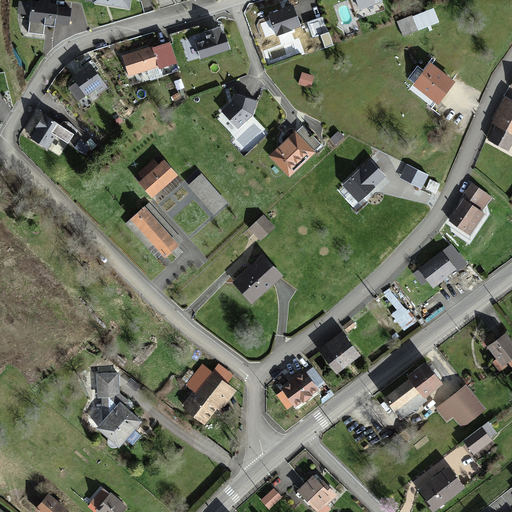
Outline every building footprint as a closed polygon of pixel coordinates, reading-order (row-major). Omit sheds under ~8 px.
[(55,23),(69,25),(71,10),(57,9),(57,7),(49,6),(50,1),(40,0),(40,5),(32,4),(30,22),(44,23),(44,27),(49,27),(55,28),(55,23)] [(110,6),(128,8),(129,0),(94,0),(94,3),(110,6)] [(381,0),(356,0),(359,9),(382,2),(381,0)] [(283,12),(269,17),(276,35),(277,34),(278,36),(291,32),(290,30),(300,26),(294,8),(287,10),(287,12),(286,12),(284,13),(283,12)] [(419,32),(413,17),(398,22),(404,38),(419,32)] [(222,37),(219,28),(206,33),(208,41),(196,45),(200,58),(229,49),(226,39),(223,40),(222,37)] [(170,43),(153,48),(159,67),(160,69),(176,64),(170,43)] [(159,67),(153,48),(153,47),(136,52),(122,57),(129,77),(159,67)] [(176,64),(160,69),(163,77),(179,71),(176,64)] [(107,88),(91,66),(81,73),(73,79),(86,96),(95,90),(98,94),(107,88)] [(432,66),(427,73),(417,86),(437,102),(444,93),(452,82),(432,66)] [(417,86),(427,73),(418,67),(408,80),(414,84),(417,86)] [(437,102),(417,86),(414,84),(409,90),(433,108),(437,102)] [(233,103),(222,112),(237,128),(252,115),(256,101),(246,99),(235,95),(233,103)] [(511,110),(506,107),(497,126),(511,133),(511,110)] [(31,139),(46,149),(61,127),(46,117),(45,118),(43,117),(37,125),(39,127),(36,131),(31,139)] [(303,126),(295,134),(309,149),(313,153),(321,145),(303,126)] [(511,138),(511,133),(497,126),(493,133),(489,140),(506,149),(511,138)] [(309,149),(295,134),(284,144),(286,146),(283,149),(281,151),(279,149),(271,156),(282,168),(288,162),(291,166),(309,149)] [(288,162),(282,168),(289,175),(313,153),(309,149),(291,166),(288,162)] [(142,177),(159,188),(166,182),(176,173),(163,159),(158,164),(152,158),(137,172),(142,177)] [(137,182),(150,196),(159,188),(142,177),(137,182)] [(434,192),(438,184),(429,180),(425,188),(434,192)] [(470,186),(462,198),(465,200),(474,206),(482,195),(470,186)] [(474,206),(465,200),(458,211),(451,221),(465,231),(480,210),(474,206)] [(148,201),(143,205),(177,243),(181,239),(148,201)] [(177,243),(143,205),(131,216),(164,254),(177,243)] [(267,229),(271,226),(261,215),(258,218),(267,229)] [(258,218),(249,226),(259,237),(267,229),(258,218)] [(456,268),(444,253),(425,268),(437,283),(446,276),(456,268)] [(268,269),(272,265),(263,256),(252,266),(254,268),(261,261),(268,269)] [(280,275),(272,265),(268,269),(261,261),(254,268),(252,266),(237,280),(254,299),(270,284),(280,275)] [(348,331),(356,326),(352,321),(344,326),(348,331)] [(511,357),(511,343),(505,334),(496,341),(489,347),(504,365),(511,357)] [(358,355),(345,337),(326,351),(323,348),(321,350),(336,371),(347,363),(358,355)] [(411,379),(425,397),(443,383),(427,363),(409,376),(411,379)] [(232,387),(227,383),(213,373),(203,364),(195,374),(189,369),(182,379),(188,384),(197,391),(216,406),(224,396),(232,387)] [(227,383),(233,375),(220,364),(213,373),(227,383)] [(288,380),(291,384),(305,373),(302,369),(288,380)] [(100,397),(103,397),(119,393),(118,373),(97,375),(98,395),(99,396),(100,397)] [(284,389),(297,406),(304,400),(305,402),(312,396),(311,395),(318,389),(305,373),(291,384),(287,387),(284,389)] [(427,400),(425,397),(411,379),(399,388),(386,398),(402,419),(427,400)] [(485,409),(467,386),(439,410),(448,421),(454,416),(463,427),(485,409)] [(205,422),(216,406),(197,391),(188,403),(186,402),(183,405),(205,422)] [(119,393),(103,397),(103,409),(112,409),(98,427),(110,437),(109,440),(109,442),(110,444),(113,447),(116,448),(118,447),(127,436),(134,428),(134,429),(141,421),(124,406),(128,401),(119,393)] [(488,436),(481,427),(465,440),(472,449),(488,436)] [(415,435),(410,428),(402,434),(407,441),(415,435)] [(405,442),(400,436),(394,441),(399,447),(405,442)] [(491,440),(488,436),(472,449),(475,452),(491,440)] [(436,482),(424,492),(427,496),(430,500),(428,501),(434,509),(462,486),(448,468),(434,480),(436,482)] [(336,495),(324,483),(322,486),(314,478),(307,486),(300,492),(318,510),(325,502),(327,504),(336,495)] [(422,489),(424,492),(436,482),(434,480),(422,489)] [(281,498),(275,491),(263,501),(270,508),(281,498)] [(67,511),(49,496),(38,509),(40,511),(67,511)] [(106,497),(95,511),(120,511),(123,509),(106,497)]
